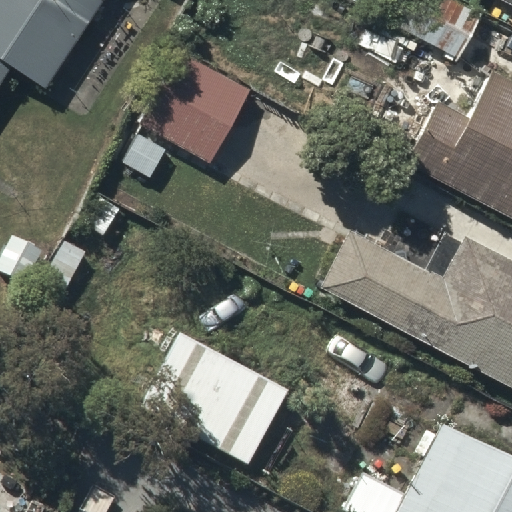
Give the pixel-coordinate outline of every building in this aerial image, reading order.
[(0,0),(0,50),(6,54),(40,76),(84,7),(73,0),(0,0)] [(473,6),(460,0),(360,0),(359,3),(450,50),(473,6)] [(242,82),(169,44),(133,112),(206,150),(242,82)] [(458,107),(432,93),(403,147),(511,206),(511,75),(484,60),(458,107)] [(161,142),(134,126),(118,154),(145,169),(161,142)] [(115,201),(97,190),(81,215),(99,226),(115,201)] [(438,267),(343,217),(312,276),(511,380),(511,255),(459,228),(438,267)] [(40,247),(8,232),(0,248),(0,268),(24,280),(40,247)] [(283,384),(174,328),(135,404),(244,460),(283,384)] [(511,511),(511,454),(437,416),(400,488),(358,467),(338,505),(352,511),(511,511)]
